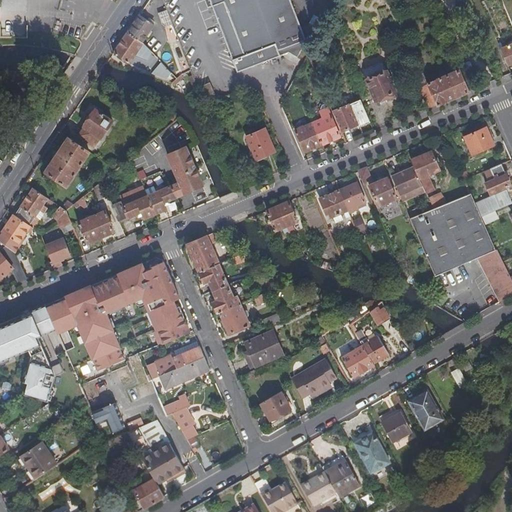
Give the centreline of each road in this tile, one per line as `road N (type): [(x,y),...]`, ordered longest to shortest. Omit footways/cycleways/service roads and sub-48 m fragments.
road 1 (residential): [(166,236),(498,97)]
road 2 (residential): [(511,312),(260,454)]
road 3 (secondary): [(133,0),(0,197)]
road 4 (residential): [(260,454),(166,236)]
road 5 (residential): [(0,308),(166,236)]
